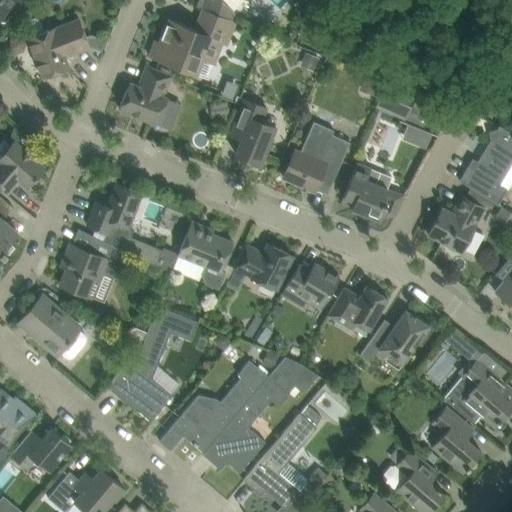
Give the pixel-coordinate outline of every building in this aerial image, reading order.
[(0,0),(0,19),(0,20),(1,20),(1,21),(2,21),(3,21),(4,21),(5,21),(6,21),(7,21),(8,20),(9,19),(9,18),(9,17),(10,17),(10,16),(9,15),(9,14),(9,13),(8,13),(8,12),(9,11),(21,0),(0,0)] [(199,0),(197,6),(203,9),(234,20),(231,15),(244,0),(199,0)] [(234,20),(203,9),(195,29),(168,18),(159,43),(156,42),(150,56),(197,75),(203,59),(214,64),(222,44),(227,46),(236,22),(234,21),(234,20)] [(28,21),(25,27),(29,37),(44,77),(68,67),(67,63),(71,61),(72,57),(71,53),(89,47),(78,20),(54,29),(53,28),(45,31),(41,21),(35,18),(28,21)] [(306,53),(303,62),(315,67),(319,58),(306,53)] [(130,83),(120,109),(157,124),(164,105),(167,98),(163,96),(171,76),(170,76),(172,71),(162,67),(160,72),(147,67),(139,87),(130,83)] [(366,75),(361,88),(376,94),(380,81),(366,75)] [(417,91),(387,79),(376,105),(405,118),(417,91)] [(230,135),(241,139),(236,154),(261,164),(276,127),(262,121),(267,108),(244,99),(230,135)] [(228,101),(210,104),(212,118),(230,115),(228,101)] [(283,176),(303,185),(315,190),(318,183),(330,188),(350,142),(333,134),(334,130),(314,121),(300,153),(294,151),(283,176)] [(468,166),(459,180),(477,191),(498,204),(507,189),(508,190),(511,183),(511,132),(500,125),(497,130),(489,132),(491,139),(478,161),(473,169),(468,166)] [(0,155),(0,187),(7,193),(18,180),(28,188),(45,167),(13,141),(0,155)] [(380,220),(382,216),(386,218),(395,214),(403,195),(388,189),(392,177),(357,162),(343,196),(354,201),(351,209),(380,220)] [(97,201),(87,225),(106,232),(107,233),(104,241),(120,249),(130,253),(130,254),(156,266),(163,249),(131,237),(134,230),(128,228),(135,212),(143,193),(117,183),(108,206),(97,201)] [(0,249),(6,255),(8,253),(4,250),(19,232),(3,219),(13,207),(0,195),(0,249)] [(485,207),(479,204),(462,195),(452,213),(442,207),(428,234),(462,252),(476,225),(475,225),(485,207)] [(511,212),(501,205),(494,216),(507,224),(508,224),(511,226),(511,212)] [(184,240),(178,254),(178,255),(205,265),(201,275),(205,284),(223,291),(226,284),(234,268),(235,267),(225,263),(226,261),(233,242),(213,234),(205,231),(207,227),(191,221),(184,240)] [(87,250),(72,244),(70,244),(65,257),(71,259),(60,284),(87,295),(97,270),(115,276),(120,278),(130,254),(130,253),(120,249),(104,241),(93,235),(87,250)] [(246,245),(237,263),(235,267),(234,268),(247,274),(251,276),(251,277),(277,289),(293,256),(268,243),(263,253),(246,245)] [(201,275),(205,265),(178,255),(172,270),(199,281),(201,275)] [(299,264),(289,281),(282,293),(306,307),(311,300),(322,306),(339,277),(315,263),(311,270),(299,264)] [(247,274),(234,268),(226,284),(239,290),(247,274)] [(97,270),(87,295),(104,302),(115,276),(97,270)] [(504,281),(495,292),(509,304),(511,302),(511,300),(511,274),(505,282),(504,281)] [(345,288),(334,305),(328,315),(352,329),(356,323),(369,330),(388,298),(367,286),(360,297),(345,288)] [(42,295),(19,323),(21,325),(22,324),(24,321),(43,337),(40,340),(57,355),(59,352),(66,358),(69,359),(72,358),(75,356),(85,344),(87,341),(87,337),(85,334),(80,329),(79,329),(80,327),(58,308),(42,295)] [(277,304),(271,313),(279,318),(285,308),(277,304)] [(137,407),(136,408),(151,421),(173,395),(171,393),(153,378),(158,365),(171,333),(191,340),(199,322),(198,321),(158,305),(147,333),(142,344),(139,348),(138,349),(135,352),(107,386),(126,402),(128,399),(137,407)] [(375,333),(363,350),(360,355),(370,362),(380,349),(401,364),(418,342),(422,345),(433,330),(428,326),(406,310),(395,325),(384,340),(375,333)] [(200,316),(198,321),(199,322),(207,324),(209,320),(200,316)] [(386,318),(375,333),(384,340),(395,325),(386,318)] [(122,333),(119,340),(122,342),(135,352),(138,349),(139,348),(142,344),(147,333),(146,333),(146,331),(136,327),(122,333)] [(454,329),(445,339),(453,345),(461,335),(454,329)] [(218,332),(215,340),(218,347),(225,350),(230,337),(218,332)] [(482,353),(461,335),(453,345),(474,363),(482,353)] [(267,350),(262,364),(274,368),(279,354),(267,350)] [(463,376),(447,395),(477,420),(481,416),(494,427),(511,405),(511,388),(505,383),(500,378),(506,370),(484,352),(484,351),(482,353),(474,363),(464,375),(463,376)] [(204,452),(203,454),(217,466),(223,458),(227,461),(239,472),(252,456),(265,441),(248,427),(271,400),(279,406),(290,394),(289,393),(295,386),(303,393),(319,375),(302,363),(285,356),(268,376),(204,452)] [(190,441),(204,452),(268,376),(250,360),(238,374),(241,377),(221,402),(218,399),(198,395),(159,441),(170,450),(186,432),(190,435),(190,441)] [(158,365),(153,378),(171,393),(179,383),(158,365)] [(351,368),(345,377),(352,382),(358,373),(351,368)] [(0,437),(8,444),(22,429),(35,413),(21,402),(18,404),(13,400),(1,389),(0,389),(0,437)] [(474,430),(468,425),(446,406),(432,422),(444,432),(432,446),(463,473),(466,469),(467,470),(470,466),(469,465),(481,451),(466,439),(474,430)] [(256,465),(243,480),(261,495),(265,490),(282,505),(285,508),(301,489),(309,480),(288,462),(317,427),(315,425),(322,417),(309,407),(302,415),(300,413),(256,465)] [(19,445),(10,455),(28,470),(33,463),(35,461),(36,460),(37,461),(48,470),(49,471),(59,459),(71,444),(51,427),(42,438),(33,430),(32,429),(19,445)] [(4,446),(0,450),(0,459),(2,462),(11,452),(4,446)] [(390,466),(383,474),(384,480),(395,489),(412,503),(422,511),(430,511),(445,495),(440,491),(441,490),(437,486),(436,487),(430,482),(436,474),(438,473),(437,472),(432,468),(417,455),(409,449),(396,465),(390,466)] [(340,460),(333,469),(339,473),(344,473),(349,467),(347,466),(346,465),(340,460)] [(301,489),(309,496),(327,475),(319,468),(309,480),(301,489)] [(57,486),(48,497),(65,511),(66,511),(75,502),(87,511),(100,511),(113,497),(115,499),(124,488),(101,469),(93,478),(92,477),(86,473),(81,479),(80,480),(70,471),(57,486)] [(295,511),(309,496),(301,489),(285,508),(282,505),(275,511),(295,511)] [(397,511),(373,492),(359,508),(363,511),(397,511)] [(152,511),(142,503),(135,511),(126,504),(119,511),(152,511)]
